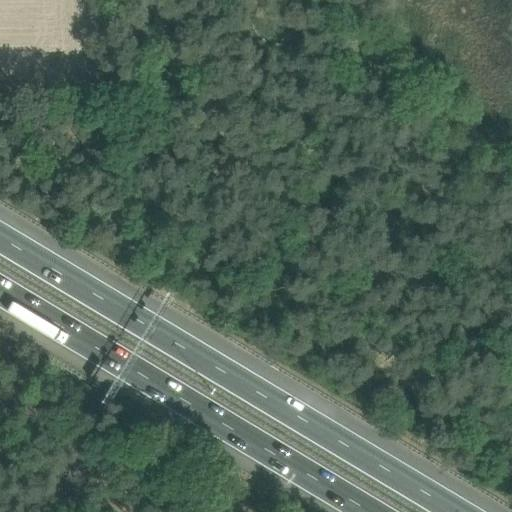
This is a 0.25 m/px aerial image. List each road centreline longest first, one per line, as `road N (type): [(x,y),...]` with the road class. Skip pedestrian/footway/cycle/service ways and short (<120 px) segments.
road 1 (motorway): [(455,511),(0,238)]
road 2 (motorway): [(0,289),(369,511)]
